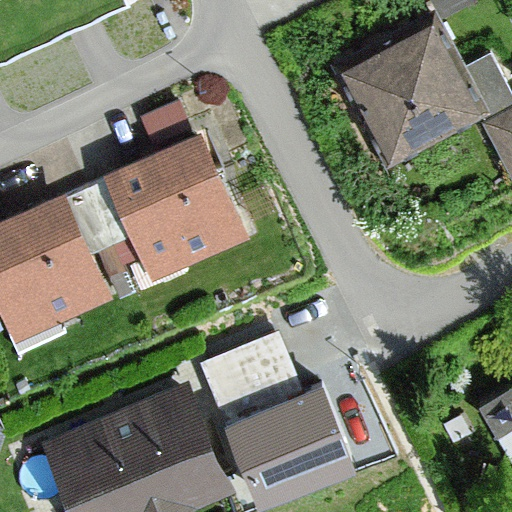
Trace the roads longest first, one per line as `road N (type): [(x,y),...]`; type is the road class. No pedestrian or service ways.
road 1 (residential): [(245,53),(393,331),(511,263)]
road 2 (residential): [(245,53),(0,164)]
